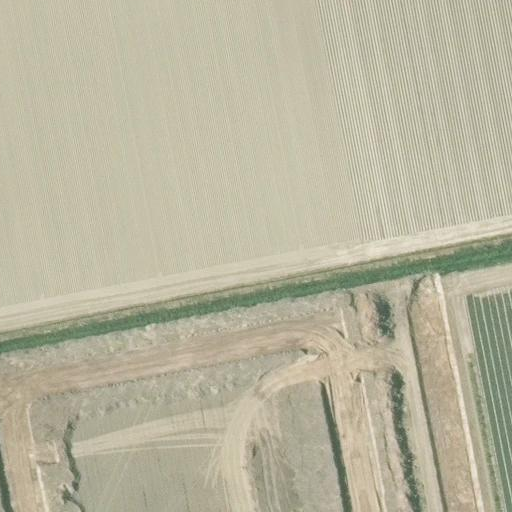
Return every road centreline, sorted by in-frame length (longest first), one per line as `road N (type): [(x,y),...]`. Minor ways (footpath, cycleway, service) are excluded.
road 1 (residential): [(365,511),(330,324),(2,387)]
road 2 (residential): [(25,511),(2,387)]
